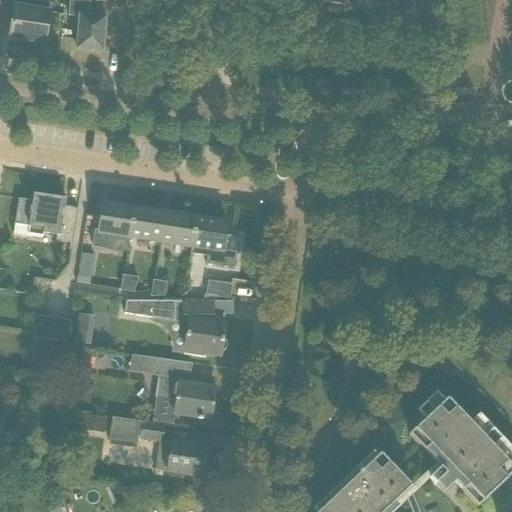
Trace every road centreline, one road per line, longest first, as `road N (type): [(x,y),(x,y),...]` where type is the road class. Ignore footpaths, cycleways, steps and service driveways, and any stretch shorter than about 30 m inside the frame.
road 1 (residential): [(263,511),(270,390),(303,199)]
road 2 (residential): [(303,199),(0,151)]
road 3 (tertiary): [(208,118),(0,86)]
road 4 (tertiary): [(317,119),(483,117)]
road 5 (residential): [(208,118),(215,50),(197,0)]
